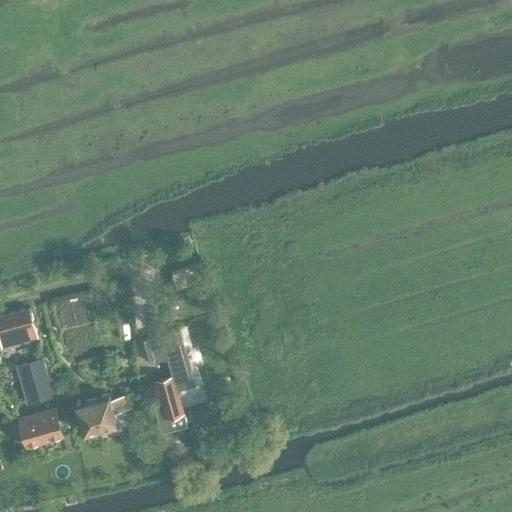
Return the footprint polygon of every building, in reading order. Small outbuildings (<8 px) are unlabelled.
[(30,305),(0,313),(0,332),(20,327),(23,338),(38,334),(30,305)] [(179,327),(143,337),(149,361),(166,356),(171,373),(173,373),(177,388),(195,383),(179,327)] [(42,356),(17,363),(28,400),(52,393),(42,356)] [(171,373),(154,378),(165,416),(183,411),(177,388),(173,373),(171,373)] [(130,406),(126,393),(110,397),(109,391),(75,400),(83,429),(117,420),(114,411),(130,406)] [(18,416),(26,445),(64,434),(56,405),(18,416)]
